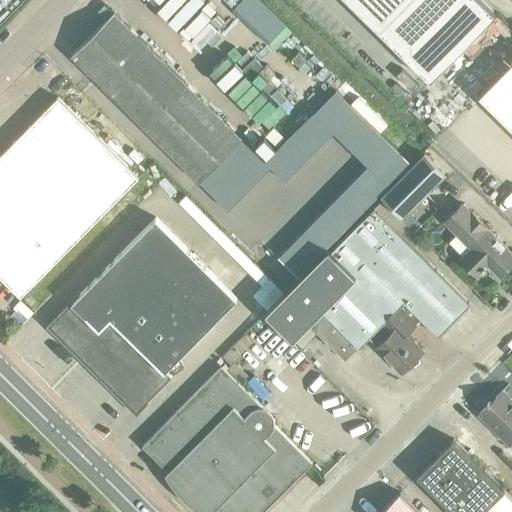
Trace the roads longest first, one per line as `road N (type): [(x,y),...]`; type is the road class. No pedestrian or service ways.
road 1 (unclassified): [(322,511),(511,322)]
road 2 (tertiary): [(136,511),(0,378)]
